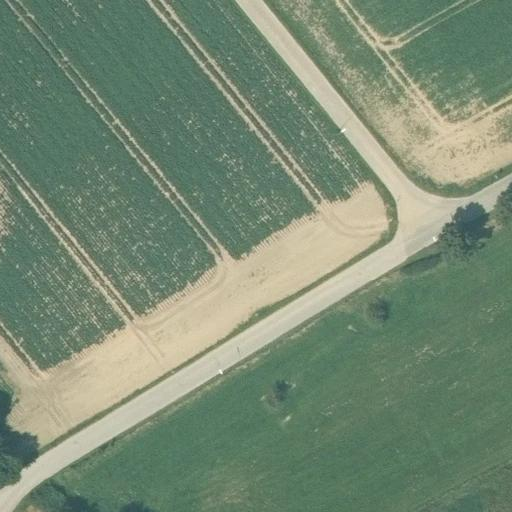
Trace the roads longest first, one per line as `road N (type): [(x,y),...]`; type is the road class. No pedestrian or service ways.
road 1 (unclassified): [(437,226),(36,470)]
road 2 (unclassified): [(437,226),(249,0)]
